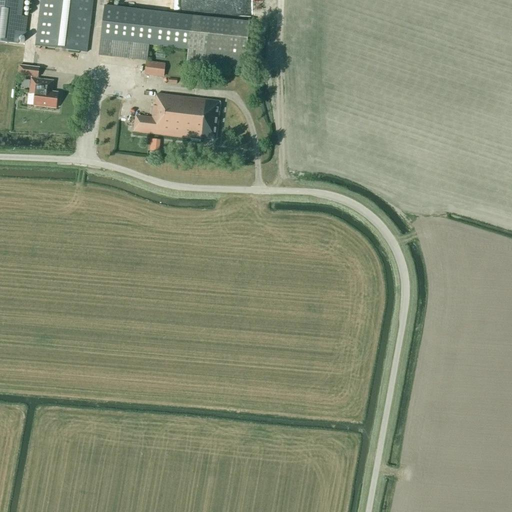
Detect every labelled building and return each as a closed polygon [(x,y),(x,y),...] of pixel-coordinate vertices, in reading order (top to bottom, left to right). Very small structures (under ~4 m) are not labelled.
[(86,53),(92,0),(0,0),(0,42),(17,44),(18,36),(25,37),(27,18),(21,17),(22,0),(40,0),(35,47),(86,53)] [(165,0),(165,13),(245,17),(246,0),(165,0)] [(249,23),(192,17),(140,11),(128,9),(104,6),(99,56),(128,59),(147,61),(149,46),(188,51),(187,64),(244,71),(249,23)] [(164,65),(147,63),(145,76),(163,78),(164,65)] [(35,95),(34,106),(56,109),(58,94),(52,93),(53,82),(37,80),(39,69),(19,66),(18,76),(32,77),(29,94),(35,95)] [(201,141),(202,139),(215,140),(220,102),(156,95),(155,104),(153,104),(152,118),(135,116),(133,132),(201,141)]
